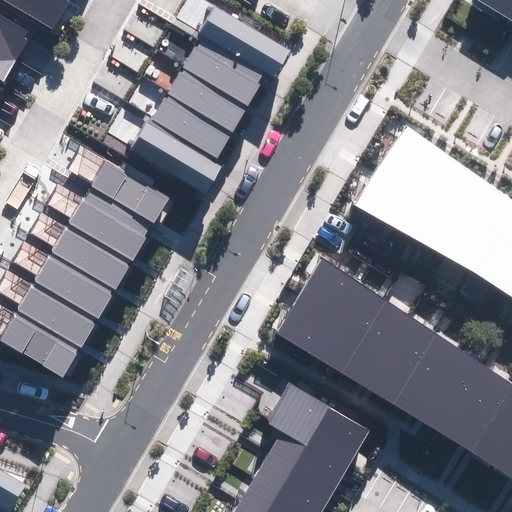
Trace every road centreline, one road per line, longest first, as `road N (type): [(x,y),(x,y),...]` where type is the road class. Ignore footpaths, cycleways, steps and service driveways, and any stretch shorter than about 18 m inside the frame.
road 1 (residential): [(121,447),(365,37)]
road 2 (residential): [(0,194),(112,0)]
road 3 (residential): [(376,19),(511,101)]
road 4 (residential): [(0,404),(121,447)]
